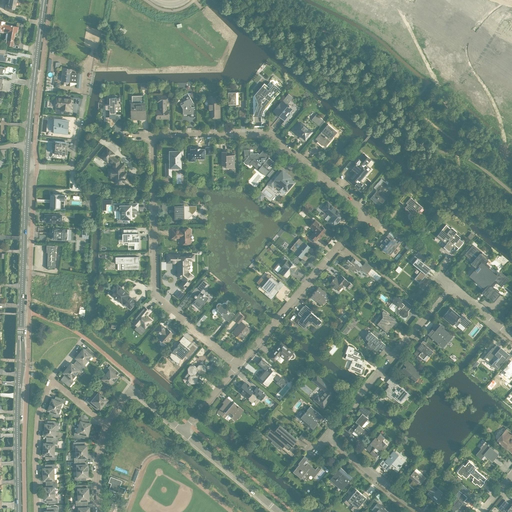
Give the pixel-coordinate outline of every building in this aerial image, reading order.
[(17,0),(7,0),(7,4),(6,7),(15,9),(15,6),(16,6),(17,0)] [(13,46),(14,40),(16,32),(18,33),(19,27),(5,25),(6,22),(0,20),(0,32),(8,34),(7,39),(5,39),(4,43),(13,46)] [(62,81),(63,81),(70,82),(71,69),(63,68),(62,81)] [(280,92),(278,90),(280,88),(274,84),(270,88),(264,83),(264,84),(265,85),(262,88),(261,88),(261,89),(255,96),(258,103),(255,112),(261,115),(265,104),(267,102),(271,103),(280,92)] [(228,92),(228,100),(228,104),(236,104),(236,100),(243,100),(243,92),(228,92)] [(182,107),(183,108),(183,109),(183,114),(187,114),(187,113),(189,113),(190,117),(194,117),(194,118),(195,118),(195,107),(194,107),(191,107),(191,106),(190,105),(193,103),(193,104),(194,103),(188,94),(183,97),(185,100),(183,102),(180,104),(180,103),(182,107)] [(273,111),(277,114),(285,121),(291,113),(290,113),(293,109),(290,107),(290,106),(289,105),(288,106),(287,105),(293,98),(288,94),(273,111)] [(156,110),(156,117),(156,118),(168,118),(168,110),(167,110),(166,102),(170,102),(170,96),(157,96),(157,102),(159,102),(159,110),(156,110)] [(209,108),(210,118),(219,117),(219,101),(220,100),(220,98),(218,96),(216,96),(215,97),(213,97),(212,97),(210,97),(209,98),(209,100),(209,101),(209,105),(209,106),(209,108)] [(70,108),(71,99),(57,97),(56,99),(56,100),(55,104),(56,105),(55,113),(69,114),(70,111),(70,108)] [(144,97),(138,97),(138,100),(136,100),(134,101),(134,104),(134,107),(131,107),(131,110),(132,110),(132,115),(135,115),(136,116),(137,116),(138,119),(145,119),(145,114),(145,111),(144,110),(144,97)] [(116,99),(116,98),(109,98),(109,105),(105,105),(105,110),(109,110),(109,117),(105,117),(105,123),(112,128),(119,119),(116,117),(116,106),(118,106),(121,106),(120,103),(121,103),(121,102),(120,102),(120,101),(119,100),(119,99),(118,99),(116,99)] [(325,122),(316,114),(312,120),(321,127),(325,122)] [(68,128),(69,120),(55,119),(53,133),(66,134),(66,132),(67,128),(68,129),(68,128)] [(302,138),(305,139),(311,132),(300,123),(298,126),(297,126),(296,126),(296,127),(295,127),(295,128),(294,128),(294,129),(301,135),(302,138)] [(328,124),(315,139),(318,141),(316,142),(317,143),(319,140),(326,145),(330,140),(329,139),(331,136),(333,137),(337,132),(328,124)] [(46,153),(45,160),(51,161),(51,153),(52,153),(52,156),(65,157),(65,154),(67,154),(68,142),(63,142),(61,142),(55,141),(53,141),(50,141),(49,153),(46,153)] [(97,156),(105,162),(106,161),(110,164),(110,169),(111,169),(111,171),(109,171),(109,179),(113,179),(114,184),(122,184),(121,183),(126,183),(126,177),(122,177),(122,173),(121,173),(121,164),(116,164),(116,161),(110,156),(111,154),(104,148),(97,156)] [(191,153),(189,153),(189,160),(190,160),(190,162),(194,161),(194,160),(196,160),(196,158),(199,158),(199,160),(204,160),(204,158),(205,158),(205,153),(206,153),(206,150),(205,150),(205,149),(200,149),(200,148),(195,148),(195,149),(191,149),(191,153)] [(166,173),(172,173),(172,168),(181,168),(181,155),(183,155),(183,149),(176,149),(176,151),(170,151),(170,164),(166,164),(166,173)] [(226,155),(226,153),(226,151),(222,152),(222,165),(222,166),(226,166),(226,168),(235,168),(234,168),(234,155),(235,155),(226,155)] [(275,162),(269,157),(268,156),(267,157),(266,156),(267,154),(263,151),(259,155),(258,153),(251,154),(250,154),(246,159),(244,161),(245,161),(250,165),(253,160),(255,160),(268,171),(267,171),(275,162)] [(359,159),(355,163),(356,163),(351,169),(354,171),(355,171),(356,172),(348,180),(361,191),(365,185),(360,181),(370,169),(366,165),(370,160),(363,154),(359,159)] [(294,182),(287,177),(288,176),(283,171),(282,172),(282,171),(281,173),(279,171),(268,184),(272,187),(274,184),(280,190),(279,190),(284,194),(294,182)] [(379,200),(382,202),(385,199),(386,198),(389,195),(384,191),(384,189),(388,184),(381,179),(374,188),(376,190),(377,190),(377,191),(376,191),(370,199),(376,204),(379,200)] [(423,207),(411,197),(412,195),(408,191),(399,201),(404,205),(405,204),(406,206),(405,207),(411,213),(409,215),(409,216),(409,217),(410,218),(411,218),(412,218),(413,218),(414,216),(418,211),(419,212),(419,211),(420,211),(421,212),(421,211),(422,211),(423,211),(423,210),(423,209),(423,208),(423,207)] [(55,194),(51,194),(50,208),(54,208),(54,209),(56,209),(56,208),(60,209),(61,200),(65,200),(65,195),(57,194),(55,194)] [(344,216),(337,210),(328,202),(322,209),(328,214),(325,219),(327,221),(329,223),(332,225),(334,227),(344,216)] [(188,219),(196,210),(196,206),(189,206),(186,203),(171,203),(171,210),(174,210),(175,219),(188,219)] [(124,204),(114,204),(114,210),(120,210),(121,219),(123,219),(123,221),(125,222),(127,222),(129,221),(129,219),(131,219),(131,210),(137,210),(137,204),(127,204),(127,206),(124,206),(124,204)] [(65,211),(56,210),(56,214),(47,214),(46,222),(61,223),(62,215),(65,215),(65,211)] [(315,220),(310,226),(316,231),(314,233),(313,233),(310,236),(315,241),(318,237),(319,238),(327,230),(315,220)] [(446,225),(441,230),(443,231),(439,236),(445,241),(443,243),(445,245),(443,247),(448,251),(454,245),(459,248),(464,242),(459,239),(460,237),(455,233),(457,232),(452,227),(451,229),(446,225)] [(67,240),(67,229),(52,228),(52,239),(67,240)] [(124,233),(122,233),(123,242),(128,242),(128,245),(135,245),(135,249),(134,249),(139,249),(139,242),(140,242),(140,233),(137,233),(137,229),(124,229),(124,233)] [(180,229),(174,230),(174,236),(180,236),(180,244),(190,243),(190,229),(180,229)] [(390,255),(400,243),(403,240),(396,235),(394,238),(389,234),(379,246),(390,255)] [(300,239),(291,250),(305,261),(308,258),(304,255),(307,252),(308,253),(309,252),(312,254),(314,251),(300,239)] [(56,245),(47,245),(46,252),(48,253),(48,267),(50,267),(51,267),(55,267),(56,245)] [(470,249),(465,254),(474,262),(475,261),(480,265),(472,274),(471,275),(473,276),(475,278),(476,278),(477,280),(478,279),(479,278),(487,285),(482,292),(482,293),(483,291),(485,293),(486,294),(487,294),(487,295),(488,295),(489,296),(488,297),(494,302),(501,294),(494,288),(494,287),(492,286),(496,281),(498,283),(499,284),(501,283),(501,282),(503,280),(503,281),(503,280),(504,278),(498,273),(497,275),(495,276),(487,269),(488,268),(488,267),(489,266),(488,264),(485,262),(486,261),(485,260),(487,257),(473,245),(470,249)] [(167,255),(167,262),(178,262),(178,270),(178,272),(178,273),(178,276),(181,278),(182,279),(184,280),(180,285),(184,289),(189,284),(188,283),(192,277),(193,277),(188,273),(189,271),(188,270),(187,270),(187,264),(189,264),(189,260),(193,260),(194,260),(193,255),(187,255),(187,256),(179,256),(179,255),(167,255)] [(119,270),(139,269),(139,257),(115,257),(115,264),(119,264),(119,270)] [(283,267),(277,274),(285,280),(284,279),(290,273),(291,274),(292,273),(293,272),(297,268),(295,266),(289,261),(284,258),(279,264),(283,267)] [(348,259),(343,265),(349,270),(350,269),(353,272),(356,268),(359,270),(359,269),(366,275),(367,273),(368,273),(371,269),(372,268),(365,262),(362,265),(354,258),(351,260),(349,258),(348,259)] [(417,258),(413,263),(422,270),(415,279),(419,283),(427,273),(431,269),(430,268),(432,265),(425,260),(423,263),(417,258)] [(263,293),(272,300),(277,294),(276,293),(278,291),(274,288),(279,283),(268,274),(263,279),(261,277),(257,282),(266,290),(264,293),(263,292),(263,293)] [(353,285),(347,280),(342,276),(339,279),(340,279),(339,280),(335,277),(333,279),(332,280),(333,280),(330,284),(338,291),(344,285),(343,284),(350,289),(353,285)] [(44,286),(44,293),(47,293),(46,299),(54,299),(63,299),(63,288),(68,288),(69,281),(63,281),(47,280),(47,286),(44,286)] [(191,293),(195,295),(195,296),(194,296),(195,296),(195,297),(194,298),(195,299),(192,303),(199,309),(208,298),(204,295),(205,295),(204,294),(201,292),(207,284),(203,281),(197,288),(196,287),(191,293)] [(128,294),(120,288),(119,287),(120,286),(118,285),(117,285),(116,284),(116,285),(115,285),(113,287),(114,287),(110,292),(109,292),(118,300),(118,301),(120,302),(121,302),(122,303),(122,302),(130,308),(136,302),(128,295),(128,294)] [(321,304),(327,297),(328,296),(325,293),(318,287),(309,298),(314,301),(315,299),(321,304)] [(71,288),(68,307),(75,308),(78,289),(71,288)] [(411,307),(407,304),(408,302),(404,299),(401,299),(399,297),(395,297),(393,300),(393,303),(390,308),(399,316),(399,317),(404,322),(406,319),(406,317),(408,315),(408,311),(411,307)] [(226,313),(228,311),(227,309),(226,308),(227,307),(227,306),(227,304),(225,303),(223,303),(222,305),(220,303),(218,303),(217,305),(217,307),(216,309),(214,309),(212,311),(212,313),(214,314),(216,314),(218,315),(219,314),(221,313),(223,315),(223,317),(228,322),(233,316),(235,314),(233,313),(229,313),(228,314),(226,313)] [(321,321),(311,312),(313,310),(306,304),(304,306),(303,307),(299,311),(302,313),(300,316),(301,317),(298,322),(298,323),(304,328),(305,328),(308,326),(306,324),(310,319),(319,327),(321,326),(321,324),(320,323),(321,322),(321,321)] [(135,320),(133,322),(137,326),(136,327),(143,332),(150,324),(150,323),(152,320),(145,315),(149,311),(145,307),(134,319),(135,320)] [(443,317),(453,325),(457,320),(466,327),(465,327),(471,321),(465,316),(462,319),(459,317),(460,316),(450,308),(443,317)] [(379,322),(377,324),(384,329),(380,333),(384,336),(394,324),(396,326),(398,323),(383,311),(382,312),(383,317),(380,320),(379,322)] [(241,316),(238,314),(233,319),(238,324),(244,317),(242,315),(241,316)] [(198,322),(196,324),(198,327),(199,327),(201,324),(206,318),(204,315),(198,322)] [(233,332),(235,333),(242,339),(250,329),(241,322),(233,332)] [(339,331),(344,325),(341,322),(336,328),(339,331)] [(167,328),(166,329),(161,325),(156,331),(161,335),(159,337),(162,339),(161,340),(166,344),(174,334),(167,328)] [(440,325),(436,330),(435,332),(432,330),(429,334),(439,342),(438,343),(442,347),(448,341),(452,336),(442,328),(443,327),(440,325)] [(369,332),(366,337),(366,338),(368,341),(366,344),(366,345),(370,349),(372,349),(373,348),(376,350),(378,350),(379,351),(381,351),(385,346),(385,345),(381,341),(380,341),(378,340),(378,339),(371,332),(369,332)] [(175,348),(170,354),(171,356),(171,357),(172,358),(173,359),(175,360),(176,361),(177,361),(178,362),(180,362),(180,360),(181,358),(182,359),(190,350),(187,347),(190,344),(187,341),(188,339),(183,336),(179,341),(180,342),(178,345),(176,348),(175,348)] [(418,349),(414,353),(418,356),(416,358),(420,361),(422,358),(425,361),(433,351),(432,350),(434,348),(427,342),(425,345),(424,346),(421,343),(417,348),(418,349)] [(280,355),(285,359),(286,360),(289,358),(290,359),(291,359),(292,359),(293,359),(294,358),(294,357),(295,357),(295,356),(295,355),(294,354),(281,343),(270,357),(275,362),(280,355)] [(486,355),(483,359),(484,360),(485,359),(487,356),(491,360),(488,362),(497,369),(504,359),(509,354),(508,354),(506,352),(504,350),(502,352),(501,351),(501,350),(500,348),(496,345),(493,348),(492,348),(486,355)] [(348,346),(346,353),(347,354),(346,357),(350,358),(350,360),(352,360),(351,363),(352,363),(350,369),(361,374),(361,373),(363,367),(361,366),(363,361),(360,360),(361,357),(358,356),(359,353),(353,351),(354,348),(355,348),(348,346)] [(83,349),(81,352),(89,359),(92,356),(94,357),(96,354),(87,347),(85,350),(85,349),(84,349),(84,350),(83,349)] [(85,364),(89,359),(81,352),(76,357),(77,358),(77,359),(77,360),(76,361),(85,369),(86,366),(84,365),(85,364)] [(281,378),(269,368),(271,366),(261,359),(258,363),(266,369),(258,379),(263,383),(264,384),(266,385),(273,377),(278,382),(281,378)] [(411,365),(412,364),(407,360),(404,364),(406,366),(405,368),(404,367),(401,370),(415,382),(421,374),(417,370),(416,370),(411,365)] [(511,361),(511,360),(503,370),(505,372),(504,374),(509,378),(510,376),(511,377),(511,379),(509,383),(511,386),(511,361)] [(71,364),(67,368),(76,375),(79,370),(81,372),(85,369),(76,361),(73,364),(72,364),(71,365),(71,364)] [(197,376),(199,374),(204,373),(206,371),(206,367),(203,364),(199,365),(197,367),(194,365),(190,366),(188,368),(188,373),(190,375),(188,377),(189,382),(191,384),(196,383),(198,381),(197,376)] [(119,372),(110,365),(107,368),(110,370),(106,374),(114,381),(118,377),(117,377),(117,376),(117,375),(119,372)] [(72,379),(76,375),(67,368),(64,372),(65,373),(64,373),(64,374),(65,374),(61,379),(69,387),(74,381),(72,379)] [(114,381),(106,374),(102,379),(100,377),(95,383),(104,390),(108,385),(109,385),(110,385),(111,385),(114,381)] [(312,380),(319,386),(320,384),(326,389),(319,397),(317,395),(313,399),(323,408),(330,399),(332,401),(336,396),(334,394),(338,390),(330,384),(329,385),(316,374),(312,380)] [(405,391),(397,384),(398,383),(392,378),(388,383),(390,385),(384,393),(391,399),(394,396),(400,401),(404,396),(407,398),(410,395),(405,391)] [(258,393),(254,390),(245,382),(238,390),(248,398),(249,399),(248,399),(252,403),(255,399),(255,398),(257,396),(261,400),(265,395),(260,391),(258,393)] [(99,393),(98,394),(97,394),(95,393),(88,401),(92,405),(94,403),(100,408),(107,400),(105,398),(106,398),(104,396),(104,397),(99,393)] [(52,400),(50,404),(60,408),(62,403),(65,404),(66,400),(56,396),(54,399),(53,399),(53,400),(52,400)] [(222,407),(217,412),(224,418),(229,412),(237,418),(243,410),(234,402),(233,403),(227,397),(225,400),(226,402),(222,407)] [(60,408),(50,404),(48,409),(49,410),(49,411),(50,411),(49,414),(60,418),(61,415),(58,414),(60,408)] [(304,414),(301,417),(313,428),(317,423),(318,424),(317,423),(322,416),(310,406),(305,412),(304,411),(304,412),(304,414)] [(362,414),(355,422),(358,424),(356,426),(354,425),(349,431),(352,433),(354,430),(358,434),(356,437),(361,441),(369,431),(365,427),(363,429),(361,427),(368,419),(366,417),(370,412),(367,409),(363,414),(362,414)] [(84,418),(81,417),(79,417),(78,421),(80,421),(79,427),(89,430),(91,425),(90,424),(89,423),(90,420),(84,418)] [(45,425),(45,430),(56,431),(56,425),(59,425),(59,421),(48,421),(47,424),(46,424),(46,425),(45,425)] [(292,446),(297,440),(280,425),(274,432),(271,429),(266,435),(273,440),(274,439),(280,444),(277,447),(280,450),(282,448),(292,457),(292,456),(294,453),(297,450),(292,446)] [(89,430),(79,427),(78,433),(75,432),(74,436),(85,439),(86,435),(86,436),(87,435),(88,435),(89,430)] [(500,436),(497,440),(502,444),(511,453),(511,452),(511,434),(511,433),(506,429),(504,432),(503,433),(502,432),(501,433),(500,434),(500,436)] [(56,431),(45,430),(44,435),(45,435),(45,436),(46,437),(47,437),(46,440),(58,441),(58,437),(55,437),(56,431)] [(382,451),(388,445),(383,440),(384,438),(385,438),(380,433),(376,438),(375,437),(375,438),(374,437),(372,439),(373,440),(370,443),(366,448),(370,452),(370,453),(374,457),(380,450),(382,451)] [(58,441),(46,440),(46,443),(45,444),(44,444),(44,449),(54,450),(55,444),(57,444),(58,441)] [(76,446),(76,452),(87,451),(87,446),(86,446),(85,445),(85,442),(73,442),(73,446),(76,446)] [(484,461),(487,458),(487,457),(492,461),(498,454),(491,448),(490,449),(489,448),(491,447),(486,443),(486,444),(485,443),(481,447),(482,448),(477,454),(484,461)] [(54,450),(44,449),(43,455),(44,455),(45,456),(45,459),(57,460),(57,456),(54,456),(54,450)] [(87,451),(76,452),(77,457),(74,458),(74,461),(85,461),(85,458),(86,458),(87,457),(86,457),(87,456),(87,451)] [(399,455),(394,451),(385,461),(386,462),(382,467),(387,470),(392,464),(398,469),(400,467),(401,466),(401,465),(404,462),(397,456),(399,455)] [(307,459),(304,456),(298,463),(299,464),(293,471),(301,478),(307,471),(314,477),(320,470),(317,467),(315,470),(305,461),(307,459)] [(85,461),(74,461),(74,465),(77,465),(77,471),(88,470),(88,465),(87,465),(86,464),(85,464),(85,461)] [(483,476),(474,469),(474,468),(473,469),(472,468),(474,466),(474,465),(472,467),(470,465),(472,463),(469,461),(465,466),(463,465),(457,472),(461,475),(462,475),(465,477),(469,473),(474,477),(473,479),(472,481),(476,484),(476,483),(480,486),(481,486),(484,483),(484,482),(484,481),(486,479),(483,476)] [(43,469),(43,474),(54,474),(54,468),(57,468),(56,464),(45,464),(45,468),(44,469),(43,469)] [(341,491),(352,477),(340,467),(329,481),(330,480),(341,489),(340,490),(341,491)] [(88,470),(77,471),(77,477),(75,477),(75,481),(86,480),(86,477),(87,476),(88,476),(88,470)] [(414,470),(408,477),(413,480),(409,485),(413,489),(417,485),(418,487),(426,478),(422,475),(421,476),(414,470)] [(54,474),(43,474),(43,480),(44,480),(45,481),(46,481),(46,484),(57,483),(57,480),(54,480),(54,474)] [(57,483),(46,484),(46,487),(45,487),(45,488),(44,488),(44,494),(55,493),(55,487),(57,487),(57,483)] [(124,494),(125,489),(111,483),(109,489),(124,494)] [(78,489),(78,494),(89,494),(89,489),(88,489),(88,488),(87,488),(86,488),(86,484),(75,485),(75,489),(78,489)] [(439,504),(446,495),(444,493),(446,490),(441,485),(438,488),(436,491),(432,488),(427,494),(431,497),(428,500),(432,504),(435,501),(439,504)] [(349,496),(345,501),(350,505),(352,502),(355,504),(354,506),(357,509),(360,505),(359,504),(362,501),(363,502),(369,496),(364,492),(361,495),(359,494),(359,493),(355,490),(353,493),(353,494),(351,497),(349,496)] [(458,490),(451,499),(454,502),(453,503),(454,504),(451,509),(454,511),(458,507),(462,511),(467,506),(465,505),(466,503),(464,502),(468,498),(466,497),(458,490)] [(55,493),(44,494),(44,499),(45,499),(46,500),(47,503),(58,503),(58,499),(55,499),(55,493)] [(89,494),(78,494),(78,500),(75,500),(76,504),(87,504),(87,501),(88,500),(88,499),(89,499),(89,494)] [(511,511),(511,501),(510,504),(505,500),(498,508),(502,511),(506,511),(507,511),(506,511),(511,511)] [(384,508),(377,502),(372,509),(375,511),(386,511),(383,509),(384,508)]
